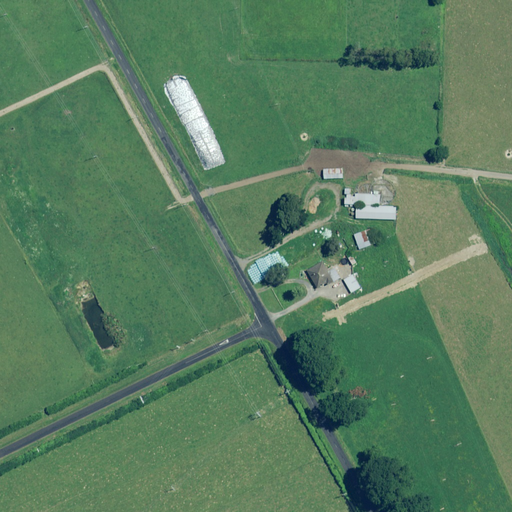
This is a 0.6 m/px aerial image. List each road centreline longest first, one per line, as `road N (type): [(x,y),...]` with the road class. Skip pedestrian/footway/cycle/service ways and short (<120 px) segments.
road 1 (unclassified): [(88,0),(267,324)]
road 2 (unclassified): [(267,324),(0,455)]
road 3 (unclassified): [(267,324),(371,511)]
